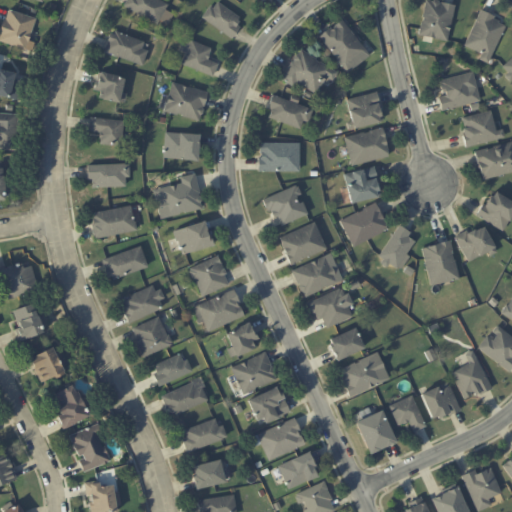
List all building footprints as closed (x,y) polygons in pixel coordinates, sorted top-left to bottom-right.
[(163,15),(157,26),(124,7),(128,0),(156,0),(168,7),(163,15)] [(439,3),(441,5),(442,5),(442,4),(456,7),(448,42),(420,36),(423,24),(424,24),(425,19),(424,18),(427,2),(433,3),(435,2),(439,3)] [(240,19),(238,22),(240,23),(238,27),(241,29),(233,40),(203,19),(210,8),(214,11),(219,3),(240,19)] [(26,17),(36,20),(25,51),(0,42),(0,39),(1,36),(0,35),(0,29),(3,22),(6,22),(9,11),(26,17)] [(483,12),(495,18),(494,20),(500,23),(499,25),(506,28),(489,65),(481,61),(484,55),(466,47),(482,12),(483,12)] [(361,45),(370,57),(348,75),(320,38),(331,30),(332,31),(343,22),(361,45)] [(106,51),(111,35),(115,37),(116,33),(144,44),(142,51),(148,53),(143,66),(105,53),(106,51)] [(211,50),(209,56),(210,56),(208,61),(219,66),(213,78),(182,65),(192,42),(211,50)] [(338,75),(333,82),(327,78),(316,96),(307,89),(297,83),(294,88),(282,81),(292,64),(294,65),(295,63),(294,61),(297,57),(299,56),(302,52),(317,61),(316,62),(321,65),(321,64),(338,75)] [(511,56),(501,66),(511,79),(511,56)] [(338,64),(343,68),(340,72),(335,67),(338,64)] [(0,71),(15,75),(14,81),(22,83),(17,102),(0,97),(0,71)] [(96,89),(99,75),(101,75),(102,74),(119,79),(119,80),(125,82),(122,95),(127,96),(125,104),(121,103),(120,106),(101,101),(102,94),(95,92),(96,89)] [(473,77),(480,102),(443,112),(440,99),(446,97),(446,94),(442,95),(440,83),(472,74),(473,77)] [(208,95),(204,108),(203,108),(203,110),(204,112),(203,116),(201,117),(199,123),(182,117),(182,116),(178,115),(178,117),(159,111),(162,98),(169,100),(173,84),(208,95)] [(377,95),(379,102),(377,102),(380,111),(383,122),(380,123),(381,124),(355,131),(355,130),(349,131),(347,124),(352,123),(346,101),(377,94),(377,95)] [(272,113),(273,111),(269,110),(274,97),(313,112),(308,124),(304,122),(301,131),(270,119),(272,113)] [(478,104),(480,110),(472,112),(470,106),(478,104)] [(494,124),(496,133),(503,132),(504,139),(467,148),(464,135),(465,135),(464,131),(466,130),(463,120),(491,113),(494,124)] [(0,115),(17,116),(15,151),(0,150),(0,115)] [(124,123),(121,148),(101,146),(102,140),(100,140),(101,134),(90,133),(91,119),(124,123)] [(384,131),(386,139),(384,140),(385,141),(386,141),(389,152),(388,153),(389,158),(353,167),(346,139),(364,135),(364,136),(371,134),(370,133),(383,130),(384,131)] [(201,138),(198,163),(184,162),(184,161),(164,159),(166,134),(201,138)] [(511,174),(484,182),(476,153),(487,150),(487,151),(494,150),(493,149),(511,144),(511,174)] [(260,171),(260,159),(262,159),(262,155),(261,155),(261,146),(300,146),(300,173),(260,174),(260,171)] [(93,182),(93,181),(89,181),(88,167),(125,166),(125,167),(129,167),(130,179),(126,179),(126,188),(93,189),(93,182)] [(374,169),(377,176),(365,179),(366,184),(376,181),(377,187),(378,187),(380,194),(379,194),(380,197),(378,198),(378,199),(352,206),(345,176),(374,168),(374,169)] [(195,177),(200,195),(199,196),(199,198),(201,199),(202,202),(201,205),(202,210),(185,215),(185,214),(180,215),(180,216),(161,221),(154,193),(171,188),(171,189),(177,188),(177,187),(183,185),(181,179),(195,176),(195,177)] [(299,198),(297,199),(300,206),(303,205),(308,216),(283,227),(279,218),(275,219),(272,212),(270,213),(268,209),(267,210),(264,202),(296,188),(297,190),(299,189),(302,197),(299,198)] [(511,203),(511,221),(511,223),(509,222),(503,233),(477,217),(484,205),(486,207),(492,198),(494,200),(497,194),(511,203)] [(376,205),(386,225),(385,226),(388,231),(355,249),(341,223),(375,204),(376,205)] [(135,225),(137,232),(95,241),(92,227),(94,227),(92,216),(131,208),(133,219),(134,219),(135,225)] [(208,234),(209,239),(212,238),(215,248),(183,256),(179,242),(177,243),(174,233),(206,224),(208,234)] [(291,265),(285,251),(286,251),(281,240),(316,225),(327,251),(310,259),(309,259),(304,261),(304,262),(292,267),(291,265)] [(401,228),(411,234),(408,238),(415,243),(405,257),(408,259),(403,267),(400,265),(397,269),(390,265),(387,269),(381,265),(384,261),(379,258),(400,227),(401,228)] [(470,264),(455,239),(467,232),(469,236),(475,232),(477,234),(484,229),(496,249),(495,250),(497,253),(491,256),(489,253),(470,264)] [(451,282),(431,287),(423,251),(441,246),(441,245),(451,243),(453,255),(452,256),(454,262),(455,262),(459,280),(451,282)] [(108,276),(106,273),(107,273),(103,262),(141,249),(148,269),(114,282),(113,278),(109,280),(108,276)] [(226,272),(227,275),(225,277),(229,286),(204,298),(195,279),(193,280),(190,273),(192,272),(191,270),(218,258),(224,271),(225,270),(226,272)] [(300,286),(300,285),(299,286),(293,274),(327,258),(338,285),(327,290),(327,289),(322,291),(322,292),(307,299),(304,294),(302,293),(301,290),(302,288),(300,286)] [(494,264),(501,260),(504,265),(497,269),(494,264)] [(31,269),(32,268),(39,291),(7,302),(3,290),(5,289),(4,285),(0,285),(0,272),(7,270),(7,269),(13,267),(14,268),(22,266),(23,271),(31,269)] [(407,268),(414,272),(410,278),(404,274),(407,268)] [(361,288),(353,293),(350,286),(358,283),(361,288)] [(182,287),(184,293),(177,296),(173,287),(180,284),(182,287)] [(161,294),(164,301),(159,303),(163,311),(129,325),(124,314),(126,313),(125,310),(126,309),(123,301),(152,288),(155,295),(161,293),(161,294)] [(354,306),(354,307),(349,309),(353,319),(328,331),(324,320),(319,322),(316,316),(314,316),(313,312),(311,313),(308,306),(340,291),(341,293),(343,293),(346,299),(349,297),(354,306)] [(232,293),(238,305),(235,306),(237,310),(238,309),(243,319),(207,334),(202,323),(197,326),(190,311),(232,292),(232,293)] [(474,300),(477,307),(472,310),(468,303),(474,300)] [(494,300),(499,304),(495,309),(490,304),(494,300)] [(511,320),(502,315),(506,306),(509,308),(511,302),(511,320)] [(39,319),(44,335),(19,344),(14,330),(19,329),(13,313),(32,306),(37,319),(38,318),(39,319)] [(170,338),(173,345),(171,345),(172,347),(145,359),(137,342),(138,341),(134,331),(159,319),(168,339),(170,338)] [(256,334),(260,342),(253,345),(256,351),(238,360),(237,357),(232,359),(228,353),(234,350),(228,338),(231,336),(230,334),(232,333),(233,334),(250,326),(254,335),(256,334)] [(429,329),(438,326),(441,334),(432,337),(429,329)] [(511,338),(511,370),(510,373),(479,350),(487,338),(493,343),(498,337),(493,333),(498,328),(511,338)] [(336,361),(335,359),(336,359),(334,354),(333,355),(329,347),(333,345),(331,342),(354,331),(364,351),(337,363),(336,361)] [(59,364),(65,375),(42,387),(29,361),(52,350),(59,364)] [(425,354),(432,350),(437,359),(430,363),(425,354)] [(266,356),(271,368),(270,368),(271,370),(272,369),(276,377),(274,377),(276,382),(261,390),(260,389),(256,391),(244,397),(232,371),(266,355),(266,356)] [(390,382),(351,400),(345,387),(347,386),(347,385),(344,384),(342,380),(343,378),(340,372),(355,365),(356,367),(361,364),(361,363),(378,355),(390,382)] [(187,363),(188,363),(193,374),(160,389),(154,376),(156,375),(154,372),(158,371),(156,367),(180,357),(184,364),(187,363)] [(491,391),(480,397),(480,396),(476,398),(473,392),(470,394),(472,396),(465,400),(451,375),(470,365),(470,364),(476,361),(492,390),(491,391)] [(203,391),(209,403),(177,417),(176,414),(172,416),(170,411),(168,412),(162,399),(194,384),(197,391),(202,389),(203,391)] [(459,412),(448,417),(448,416),(439,420),(438,418),(433,420),(422,397),(447,384),(460,411),(459,412)] [(89,419),(64,432),(58,419),(61,417),(55,405),(58,403),(55,397),(72,389),(76,396),(77,395),(89,419)] [(283,396),(285,400),(285,401),(290,412),(278,417),(279,420),(267,425),(264,419),(258,422),(249,402),(277,390),(279,396),(283,394),(283,396)] [(427,429),(415,434),(410,424),(400,429),(390,409),(413,399),(427,429)] [(395,448),(372,459),(357,427),(384,414),(398,446),(395,448)] [(187,453),(183,442),(188,441),(185,432),(215,421),(218,430),(223,428),(227,439),(223,441),(223,442),(188,454),(187,453)] [(296,421),(301,434),(299,435),(300,438),(302,438),(306,447),(270,463),(259,437),(295,421),(296,421)] [(84,472),(80,463),(85,461),(83,458),(79,459),(70,438),(86,432),(85,430),(88,429),(89,430),(99,426),(103,436),(100,437),(103,443),(100,445),(102,450),(105,449),(111,463),(108,465),(108,466),(103,469),(102,468),(85,475),(84,472)] [(310,455),(316,467),(314,468),(319,479),(308,483),(307,482),(289,490),(280,468),(310,454),(310,455)] [(0,460),(7,457),(16,481),(0,487),(0,460)] [(509,463),(511,460),(511,479),(503,467),(508,464),(509,463)] [(221,466),(226,484),(197,492),(195,487),(197,487),(195,483),(194,478),(196,477),(194,469),(220,462),(221,466)] [(500,495),(488,501),(491,507),(480,511),(477,511),(462,478),(474,472),(477,478),(486,474),(486,473),(490,471),(501,495),(500,495)] [(113,487),(117,511),(91,511),(89,497),(86,497),(84,483),(99,481),(100,489),(113,487)] [(332,501),(333,503),(331,503),(334,511),(308,511),(305,504),(299,506),(296,499),(298,499),(297,497),(325,485),(328,492),(327,492),(330,498),(331,498),(332,501)] [(434,503),(439,501),(438,499),(442,498),(442,499),(459,492),(468,511),(436,511),(433,504),(434,503)] [(200,511),(199,503),(234,498),(236,511),(200,511)] [(411,511),(414,511),(411,505),(422,499),(428,511),(411,511)]
